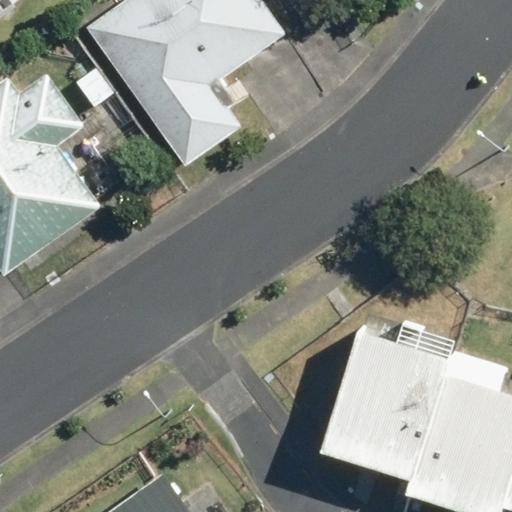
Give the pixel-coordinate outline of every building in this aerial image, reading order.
[(0,0),(0,22),(19,8),(13,0),(0,0)] [(286,0),(119,0),(96,17),(197,159),(259,115),(233,79),(306,27),(286,0)] [(20,70),(0,83),(0,250),(18,277),(130,198),(80,128),(98,115),(63,66),(32,88),(20,70)] [(511,511),(511,352),(378,310),(339,432),(426,459),(417,485),(505,511),(511,511)] [(202,511),(166,465),(105,511),(202,511)]
